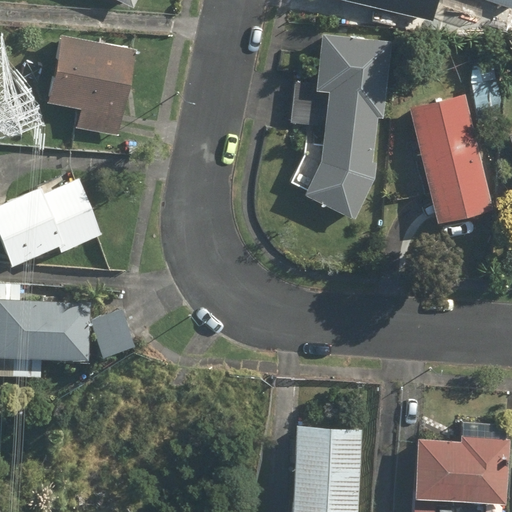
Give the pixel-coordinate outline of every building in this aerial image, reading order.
[(433,0),(349,0),(429,19),(433,0)] [(390,38),(319,30),(314,82),(293,80),(289,121),(323,125),(319,159),(302,191),(352,216),(372,177),(375,159),(370,158),(375,114),(381,115),(390,38)] [(134,47),(60,31),(45,99),(78,106),(74,125),(115,134),(134,47)] [(495,84),(471,90),(480,123),(503,117),(495,84)] [(463,91),(407,104),(435,220),(491,206),(463,91)] [(61,174),(0,196),(0,247),(5,260),(54,241),(56,248),(99,231),(77,175),(64,180),(61,174)] [(20,283),(0,281),(0,371),(37,374),(39,354),(86,358),(90,300),(19,295),(20,283)] [(123,307),(89,317),(100,354),(133,345),(123,307)] [(154,411),(89,381),(80,402),(77,400),(51,456),(70,464),(68,468),(118,490),(154,411)] [(199,412),(160,500),(187,511),(218,511),(252,436),(199,412)] [(353,511),(360,426),(295,421),(287,511),(353,511)] [(459,440),(415,436),(411,494),(504,502),(509,436),(459,432),(459,440)]
